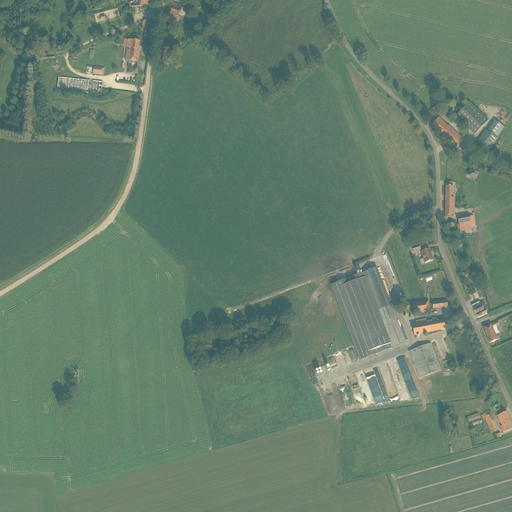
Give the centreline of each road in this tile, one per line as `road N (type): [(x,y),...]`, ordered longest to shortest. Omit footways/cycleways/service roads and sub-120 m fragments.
road 1 (unclassified): [(474,326),(439,240),(434,146),(354,56),(326,0)]
road 2 (track): [(0,293),(115,211),(133,170),(147,91)]
